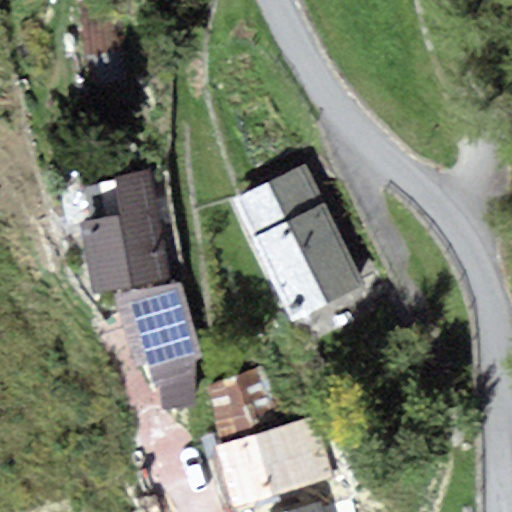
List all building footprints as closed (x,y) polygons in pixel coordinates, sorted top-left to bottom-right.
[(124,0),(81,0),(88,68),(106,91),(132,89),(124,0)] [(310,165),(235,200),(293,323),(369,288),(310,165)] [(83,225),(96,293),(174,278),(152,172),(106,181),(113,218),(83,225)] [(179,286),(115,295),(134,358),(190,350),(179,286)] [(278,363),(213,386),(221,453),(302,425),(278,363)] [(302,425),(221,453),(238,509),(321,480),(302,425)] [(326,511),(323,501),(283,511),(326,511)]
